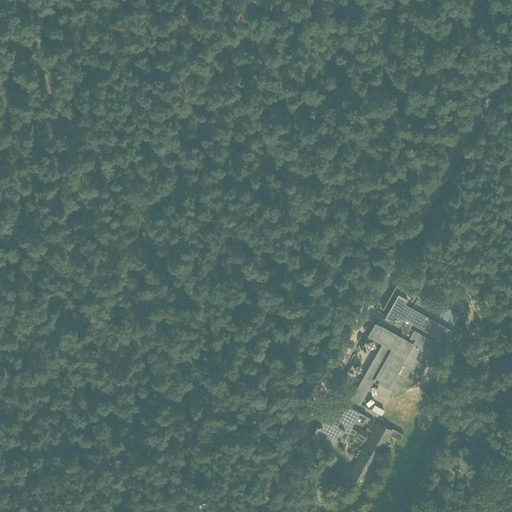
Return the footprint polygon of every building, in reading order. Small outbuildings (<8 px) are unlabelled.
[(384,316),(398,324),(402,316),(450,343),(455,335),(450,332),(452,328),(412,306),(418,295),(410,290),(409,292),(400,287),(397,292),(393,290),(383,307),(387,310),(384,316)] [(442,321),(452,326),(455,320),(445,315),(442,321)] [(378,349),(350,399),(360,405),(374,380),(376,381),(375,382),(377,383),(377,382),(379,383),(375,389),(388,396),(392,390),(396,392),(403,381),(403,382),(411,368),(414,370),(431,340),(413,329),(413,330),(410,328),(404,338),(380,324),(379,324),(375,322),(367,335),(382,343),(378,349)] [(488,386),(492,391),(487,395),(492,401),(501,394),(502,396),(510,390),(508,387),(507,385),(507,386),(500,377),(488,386)] [(312,434),(323,440),(328,433),(339,439),(344,430),(348,432),(360,413),(347,405),(338,420),(334,418),(331,422),(323,417),(320,424),(318,423),(312,434)] [(373,433),(352,471),(343,466),(336,479),(357,491),(391,430),(377,422),(371,432),(373,433)] [(360,429),(356,436),(363,441),(367,433),(360,429)] [(477,466),(475,463),(476,463),(475,461),(474,461),(470,452),(452,461),(458,473),(467,469),(468,470),(469,470),(467,467),(475,463),(476,466),(477,466)] [(342,495),(339,503),(346,507),(350,499),(342,495)]
